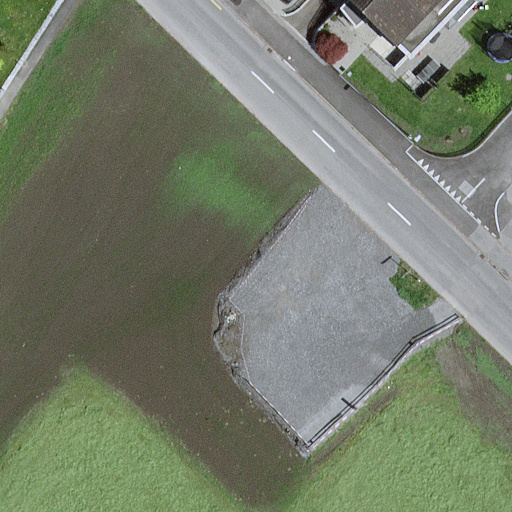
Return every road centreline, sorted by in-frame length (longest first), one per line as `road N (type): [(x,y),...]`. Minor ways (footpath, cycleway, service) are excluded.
road 1 (tertiary): [(424,241),(178,0)]
road 2 (residential): [(511,150),(424,241)]
road 3 (tertiary): [(511,326),(424,241)]
